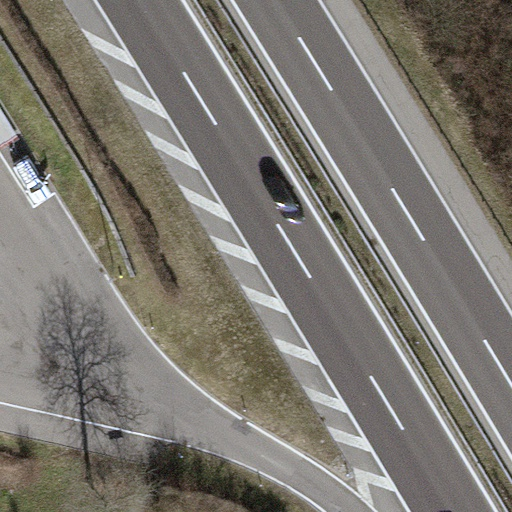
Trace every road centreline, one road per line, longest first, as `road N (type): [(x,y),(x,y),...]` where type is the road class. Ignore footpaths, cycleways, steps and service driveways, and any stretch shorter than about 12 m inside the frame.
road 1 (motorway): [(137,0),(450,511)]
road 2 (motorway): [(511,383),(276,0)]
road 3 (unclassified): [(184,417),(52,300),(0,215)]
road 4 (motorway): [(184,417),(306,477),(352,511)]
road 5 (unclassified): [(0,376),(184,417)]
